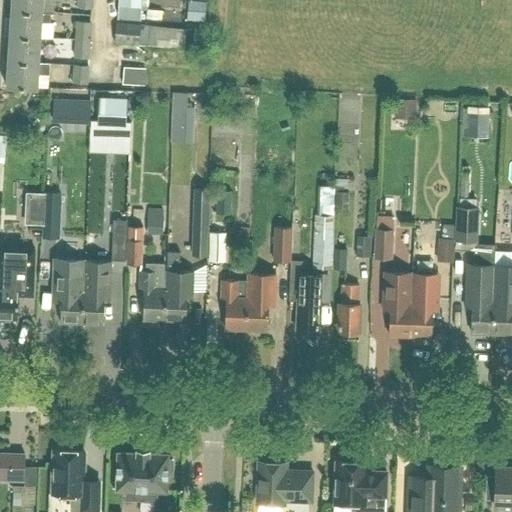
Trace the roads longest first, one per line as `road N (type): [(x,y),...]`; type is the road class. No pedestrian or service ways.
road 1 (tertiary): [(511,412),(214,399)]
road 2 (tertiary): [(214,399),(0,393)]
